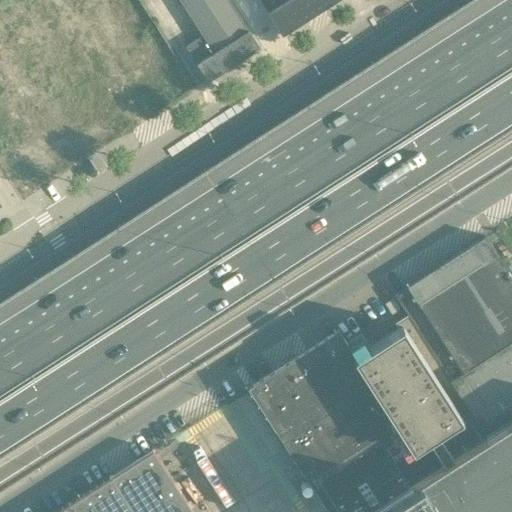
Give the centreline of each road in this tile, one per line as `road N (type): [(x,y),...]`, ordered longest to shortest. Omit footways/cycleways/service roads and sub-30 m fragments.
road 1 (motorway): [(0,426),(511,96)]
road 2 (motorway): [(0,473),(511,144)]
road 3 (tertiary): [(0,509),(511,181)]
road 4 (motorway): [(511,32),(3,359)]
road 5 (tertiary): [(438,0),(0,281)]
road 6 (unknown): [(194,384),(277,511)]
